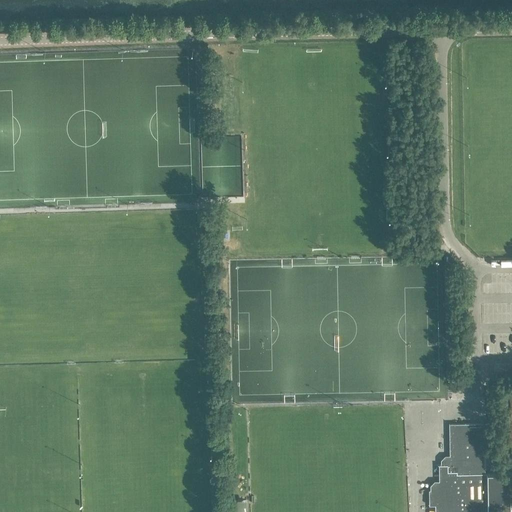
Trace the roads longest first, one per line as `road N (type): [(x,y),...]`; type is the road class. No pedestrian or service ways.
road 1 (unclassified): [(0,38),(511,26)]
road 2 (unknown): [(475,359),(470,406),(436,415),(421,433),(415,511)]
